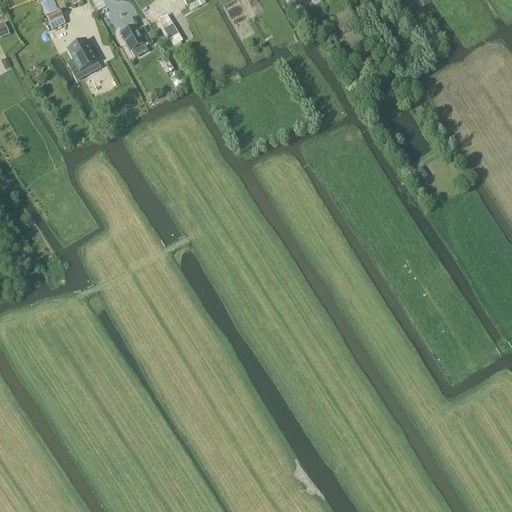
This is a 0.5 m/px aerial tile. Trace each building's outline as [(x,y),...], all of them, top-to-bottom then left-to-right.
[(185,9),(199,0),(180,0),(185,9)] [(246,19),(235,0),(233,0),(224,5),(235,25),(246,19)] [(283,0),(290,10),(292,8),(293,9),(304,3),(302,0),(283,0)] [(53,14),(46,16),(52,29),(64,24),(58,11),(53,14)] [(167,16),(159,21),(172,43),(174,47),(180,44),(182,42),(180,39),(167,16)] [(4,24),(0,25),(0,34),(4,33),(7,32),(9,31),(8,28),(6,29),(4,24)] [(138,29),(120,39),(131,59),(149,49),(138,29)] [(78,73),(97,63),(85,42),(67,52),(78,73)] [(7,59),(1,62),(5,70),(11,68),(7,59)] [(40,76),(43,69),(36,66),(33,73),(40,76)] [(42,87),(36,90),(38,95),(45,91),(42,87)] [(49,98),(43,102),(47,108),(53,104),(49,98)] [(421,169),(410,176),(417,186),(427,179),(421,169)]
